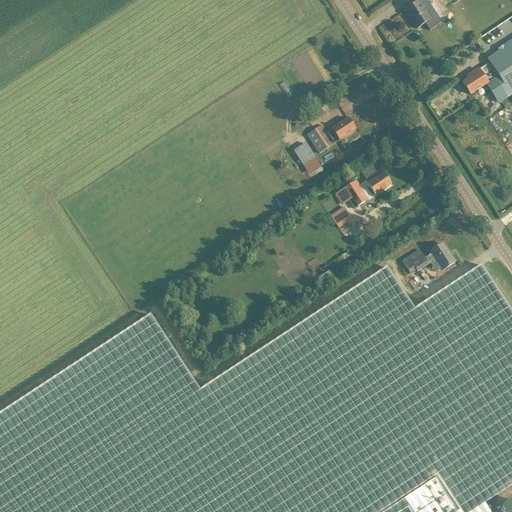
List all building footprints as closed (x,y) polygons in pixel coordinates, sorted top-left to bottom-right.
[(417,29),(421,26),(430,20),(418,2),(405,11),(417,29)] [(511,91),(511,43),(488,59),(490,62),(498,76),(510,93),(511,91)] [(463,83),(471,95),(498,76),(490,62),(489,62),(489,63),(479,70),(478,69),(469,75),(470,78),(463,83)] [(306,135),(319,154),(356,130),(348,119),(327,132),(322,124),(306,135)] [(309,142),(295,148),(306,174),(320,168),(309,142)] [(377,163),(363,172),(369,181),(383,173),(377,163)] [(365,182),(359,186),(368,200),(375,196),(378,194),(392,185),(384,174),(367,185),(365,182)] [(359,186),(356,181),(342,190),(349,201),(354,209),(368,200),(359,186)] [(346,206),(332,214),(339,228),(353,221),(346,206)] [(441,269),(442,271),(455,263),(443,244),(430,252),(432,254),(424,259),(419,250),(407,258),(415,271),(416,272),(428,264),(432,265),(433,267),(432,270),(438,271),(441,269)] [(468,511),(511,484),(511,313),(481,266),(414,309),(387,268),(199,392),(150,315),(0,413),(0,511),(468,511)] [(327,272),(318,278),(324,287),(334,281),(327,272)]
